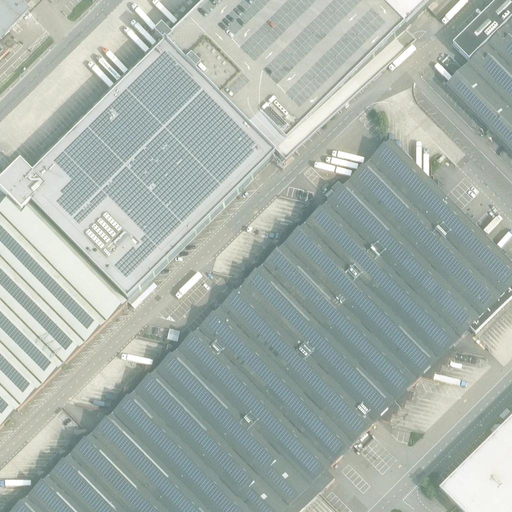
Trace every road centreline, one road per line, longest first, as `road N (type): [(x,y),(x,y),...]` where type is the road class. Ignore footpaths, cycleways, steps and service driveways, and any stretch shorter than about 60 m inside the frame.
road 1 (unclassified): [(0,461),(387,87)]
road 2 (unclassified): [(511,212),(387,87)]
road 3 (unclassified): [(400,495),(511,383)]
road 4 (unclassified): [(0,111),(111,0)]
road 5 (unclassified): [(387,87),(482,0)]
